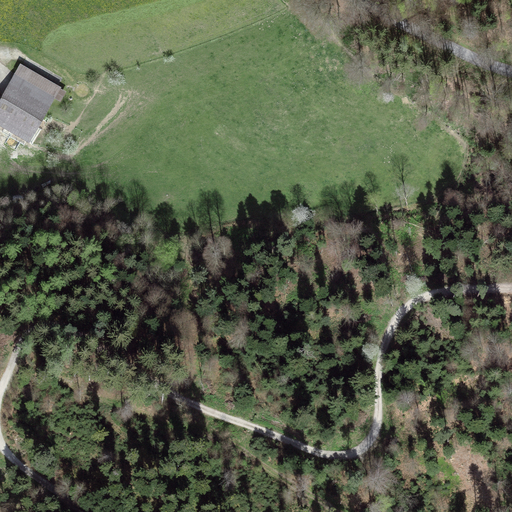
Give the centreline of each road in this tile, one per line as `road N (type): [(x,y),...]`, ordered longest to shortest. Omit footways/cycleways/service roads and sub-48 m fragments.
road 1 (track): [(511,288),(442,288),(402,307),(379,361),(376,426),(353,453),(318,451),(187,404),(64,323),(30,331),(0,387)]
road 2 (unclassified): [(354,0),(511,70)]
